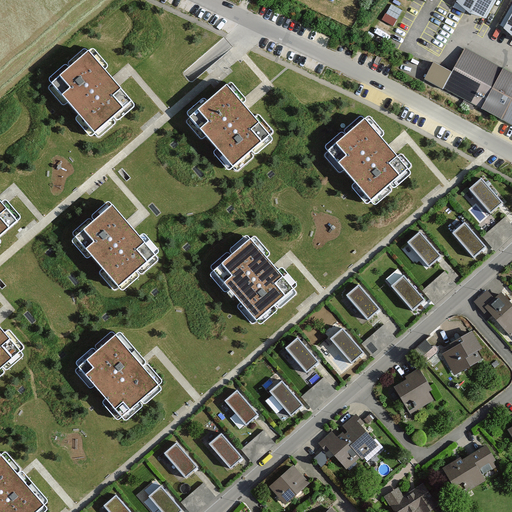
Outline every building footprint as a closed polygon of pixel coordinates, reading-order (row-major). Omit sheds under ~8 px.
[(456,0),(456,1),(486,17),(495,0),(456,0)] [(384,20),(395,26),(403,9),(392,4),(384,20)] [(511,7),(502,27),(511,32),(511,7)] [(511,127),(511,72),(465,48),(452,71),(433,60),(422,80),(511,127)] [(50,87),(90,136),(129,105),(112,83),(89,55),(50,87)] [(185,124),(225,174),(265,142),(240,110),(225,92),(185,124)] [(329,155),(369,205),(409,173),(390,149),(369,123),(329,155)] [(481,179),(468,190),(490,215),(503,204),(481,179)] [(0,235),(15,223),(0,204),(0,235)] [(72,242),(112,292),(152,260),(127,229),(112,210),(72,242)] [(465,223),(452,234),(474,259),(487,248),(465,223)] [(420,232),(407,243),(429,268),(442,258),(420,232)] [(213,273),(253,323),(293,291),(275,269),(253,242),(213,273)] [(403,277),(391,287),(412,313),(425,302),(403,277)] [(358,286),(346,296),(367,322),(380,311),(358,286)] [(511,302),(501,291),(482,308),(509,337),(511,334),(511,302)] [(342,330),(330,341),(352,366),(364,355),(342,330)] [(0,367),(17,354),(0,332),(0,367)] [(444,355),(457,377),(488,360),(472,332),(449,345),(452,350),(444,355)] [(298,337),(285,348),(307,373),(320,362),(298,337)] [(430,337),(415,350),(426,363),(442,350),(430,337)] [(77,372),(117,422),(157,390),(137,365),(117,340),(77,372)] [(394,383),(409,414),(436,400),(420,369),(394,383)] [(281,380),(269,391),(291,416),(303,405),(281,380)] [(237,389),(224,400),(246,425),(259,414),(237,389)] [(346,429),(338,436),(359,459),(362,462),(381,445),(363,426),(365,423),(356,413),(342,426),(346,429)] [(334,454),(347,469),(359,459),(338,436),(331,431),(319,443),(331,456),(334,454)] [(220,432),(208,443),(230,468),(242,458),(220,432)] [(175,441),(163,452),(185,477),(197,467),(175,441)] [(486,444),(444,469),(461,497),(503,471),(486,444)] [(0,463),(0,511),(41,511),(15,479),(2,463),(0,463)] [(267,486),(284,506),(310,483),(292,463),(267,486)] [(160,485),(148,496),(161,511),(180,511),(182,510),(160,485)] [(400,486),(384,496),(393,511),(430,511),(437,508),(423,486),(407,497),(400,486)] [(131,511),(116,495),(104,506),(109,511),(131,511)]
